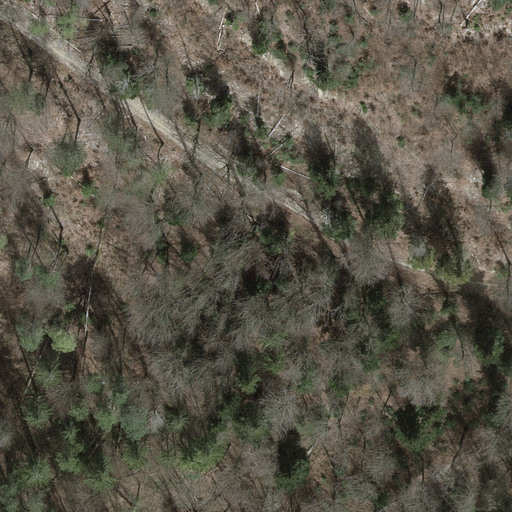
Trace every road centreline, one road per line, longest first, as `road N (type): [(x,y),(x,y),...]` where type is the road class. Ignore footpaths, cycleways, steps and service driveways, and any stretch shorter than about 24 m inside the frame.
road 1 (track): [(0,23),(311,225),(485,281),(511,278)]
road 2 (track): [(511,419),(405,511)]
